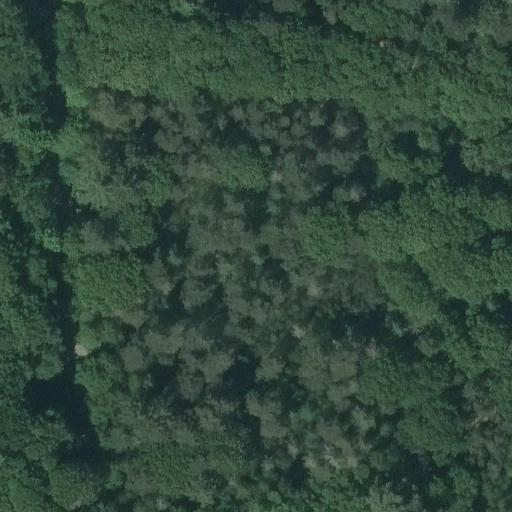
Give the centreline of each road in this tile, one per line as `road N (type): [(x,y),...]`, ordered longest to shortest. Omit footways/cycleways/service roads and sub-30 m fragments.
road 1 (unclassified): [(88,511),(52,216),(48,0)]
road 2 (track): [(49,29),(211,35),(310,68),(511,82)]
